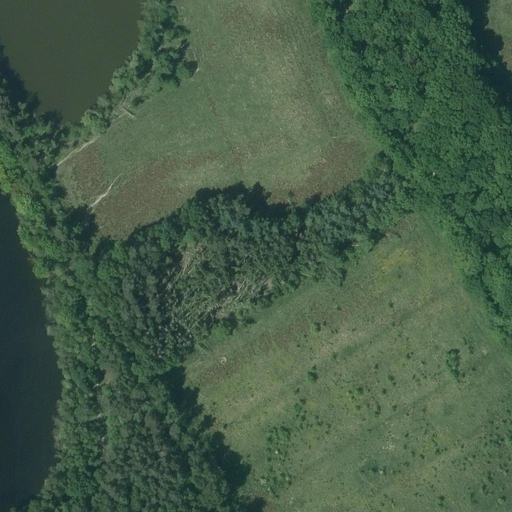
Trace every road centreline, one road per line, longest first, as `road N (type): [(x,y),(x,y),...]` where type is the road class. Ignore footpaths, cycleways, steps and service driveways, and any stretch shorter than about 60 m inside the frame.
road 1 (track): [(0,135),(57,236),(98,355),(102,474),(77,511)]
road 2 (track): [(511,328),(361,113),(313,0)]
